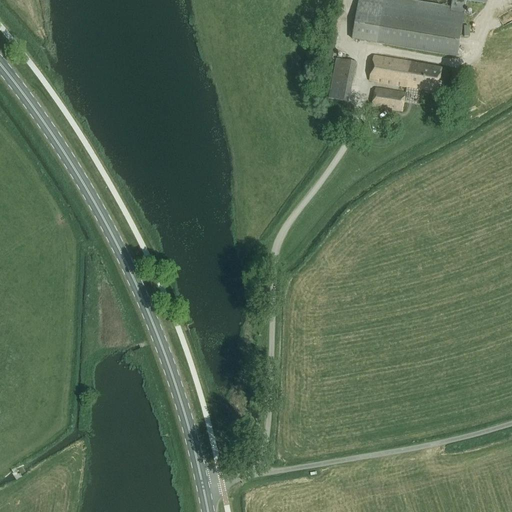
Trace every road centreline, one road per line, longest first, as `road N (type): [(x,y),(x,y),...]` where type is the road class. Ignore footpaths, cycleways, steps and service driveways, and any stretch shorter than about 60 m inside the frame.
road 1 (secondary): [(202,486),(146,307),(78,176),(0,64)]
road 2 (unclassified): [(358,113),(275,250),(259,474)]
road 3 (unclassified): [(259,474),(511,424)]
